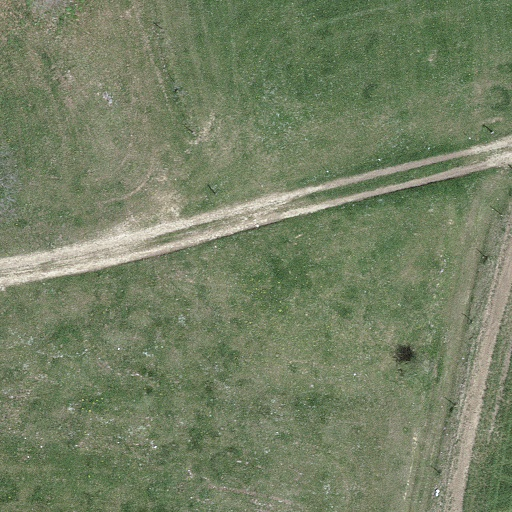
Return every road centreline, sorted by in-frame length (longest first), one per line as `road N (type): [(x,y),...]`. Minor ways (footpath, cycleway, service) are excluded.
road 1 (track): [(0,272),(511,161)]
road 2 (track): [(417,511),(488,167)]
